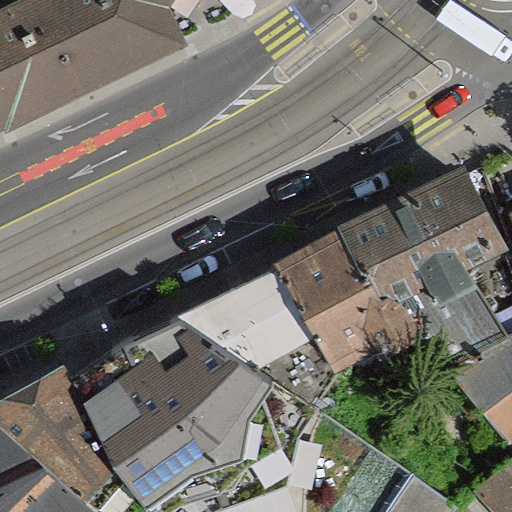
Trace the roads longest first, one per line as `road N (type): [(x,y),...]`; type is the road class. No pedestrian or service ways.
road 1 (secondary): [(0,332),(372,155),(511,56)]
road 2 (secondary): [(322,0),(181,101),(0,188)]
